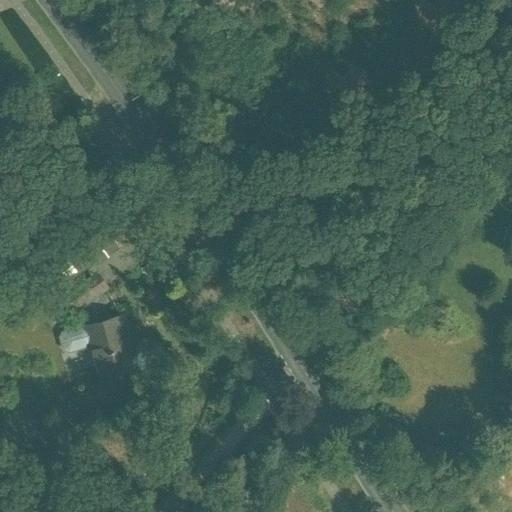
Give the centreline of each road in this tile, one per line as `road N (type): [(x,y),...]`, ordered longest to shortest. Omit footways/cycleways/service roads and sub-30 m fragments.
road 1 (secondary): [(295,367),(48,0)]
road 2 (track): [(295,367),(511,71)]
road 3 (unclassified): [(165,511),(295,367)]
road 4 (secondary): [(389,511),(295,367)]
